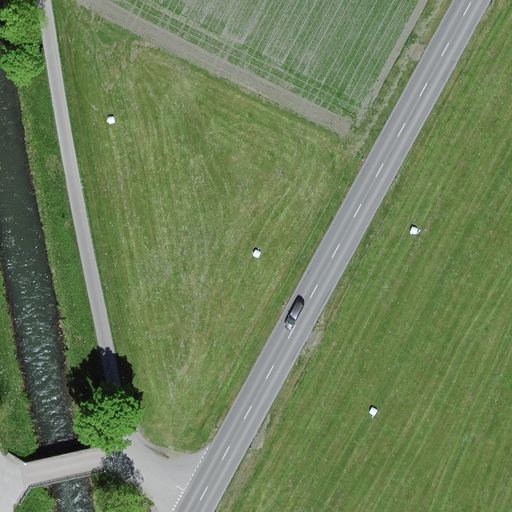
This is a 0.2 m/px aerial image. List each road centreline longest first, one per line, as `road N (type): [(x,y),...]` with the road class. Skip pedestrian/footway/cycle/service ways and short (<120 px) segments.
road 1 (primary): [(200,499),(471,0)]
road 2 (unclassified): [(42,0),(100,332),(132,453),(147,471),(200,499)]
road 3 (track): [(132,453),(0,482)]
